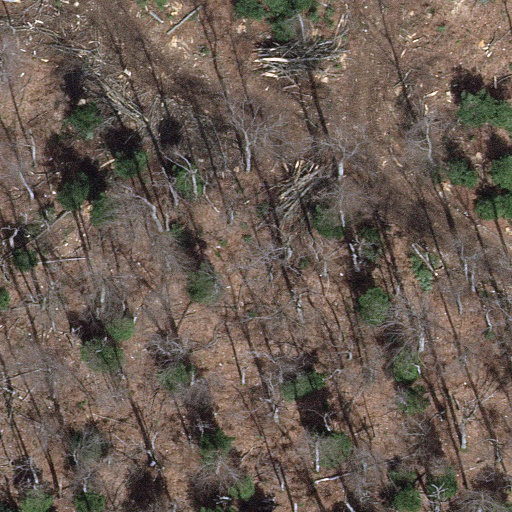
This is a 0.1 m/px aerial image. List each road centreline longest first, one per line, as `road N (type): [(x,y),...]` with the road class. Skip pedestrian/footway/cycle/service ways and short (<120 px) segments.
road 1 (track): [(94,0),(172,81),(367,171),(511,275)]
road 2 (track): [(0,141),(143,141),(276,129)]
